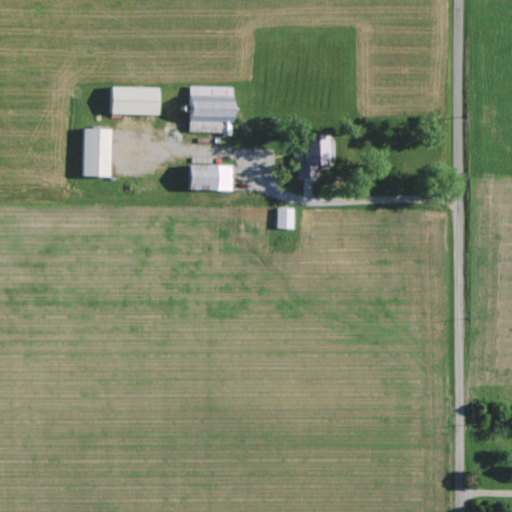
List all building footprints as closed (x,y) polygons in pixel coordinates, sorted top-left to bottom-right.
[(219,122),(230,122),(231,87),(187,86),(186,132),(219,133),(219,122)] [(80,176),(107,177),(108,129),(81,129),(80,176)] [(327,165),(326,136),(302,137),(303,164),(296,165),(297,179),(314,178),(314,165),(327,165)] [(230,166),(187,165),(186,190),(230,191),(230,166)] [(291,208),(275,208),(274,229),(290,229),(291,208)]
